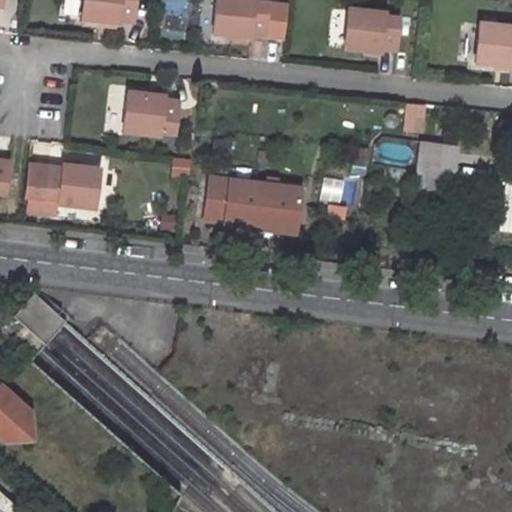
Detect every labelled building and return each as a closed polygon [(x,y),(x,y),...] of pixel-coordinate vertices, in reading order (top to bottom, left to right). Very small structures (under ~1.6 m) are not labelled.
[(83,0),(81,20),(117,24),(117,19),(133,21),(135,0),(83,0)] [(215,0),(212,34),(248,38),(249,34),(263,35),(267,3),(252,2),(252,0),(215,0)] [(342,48),(378,52),(379,48),(393,50),(398,18),(383,16),(383,13),(347,9),(342,48)] [(511,26),(477,23),(476,27),(472,63),(509,67),(510,63),(511,62),(511,26)] [(163,96),(128,92),(122,131),(158,135),(159,131),(173,133),(177,101),(163,99),(163,96)] [(420,143),(414,194),(448,198),(454,147),(420,143)] [(0,191),(5,192),(9,160),(0,159),(0,191)] [(48,165),(29,163),(25,194),(44,197),(48,165)] [(57,202),(94,207),(99,168),(61,164),(61,167),(48,165),(44,197),(58,199),(57,202)] [(301,186),(209,174),(204,217),(224,219),(224,222),(266,227),(267,217),(297,220),(301,186)] [(501,232),(511,232),(511,182),(507,182),(501,232)] [(297,220),(267,217),(266,227),(296,230),(297,220)] [(18,317),(52,346),(72,323),(66,318),(66,311),(48,295),(41,295),(38,293),(18,317)] [(0,434),(5,440),(35,439),(33,410),(5,385),(2,389),(0,387),(0,434)]
